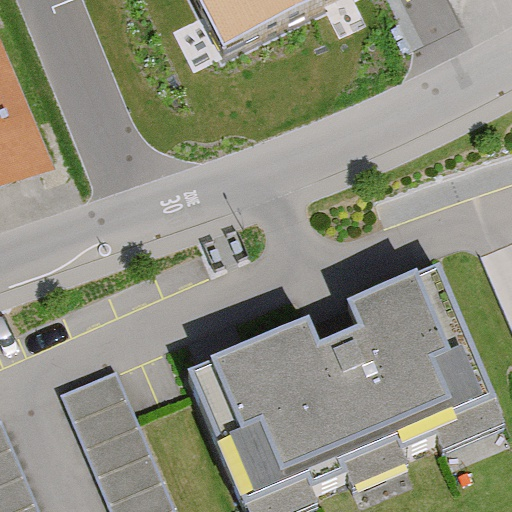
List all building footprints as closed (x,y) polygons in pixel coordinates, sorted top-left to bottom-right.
[(199,0),(223,46),(313,0),(199,0)] [(0,220),(61,194),(0,51),(0,220)] [(320,511),(496,443),(432,283),(330,323),(339,344),(301,359),(293,338),(180,383),(231,511),(320,511)] [(164,511),(111,389),(62,410),(106,511),(164,511)] [(39,511),(7,436),(0,439),(0,511),(39,511)]
